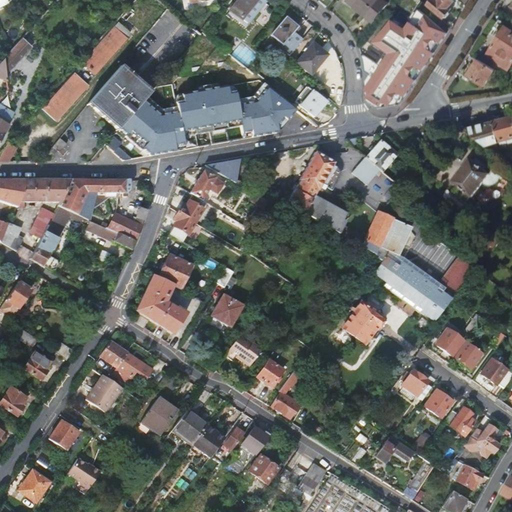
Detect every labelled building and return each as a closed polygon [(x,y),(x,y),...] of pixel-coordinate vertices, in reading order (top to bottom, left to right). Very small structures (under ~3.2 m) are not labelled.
[(156,6),(149,0),(134,0),(125,11),(140,25),(156,6)] [(260,0),(241,0),(231,12),(247,26),(266,4),(260,0)] [(387,6),(380,0),(348,0),(359,9),(357,11),(373,23),(387,6)] [(435,0),(430,7),(445,19),(451,12),(448,10),(455,2),(452,0),(435,0)] [(403,106),(448,34),(420,10),(407,31),(393,22),(375,44),(388,53),(391,55),(383,68),(380,66),(365,57),(363,59),(365,65),(366,74),(371,78),(366,85),(371,103),(380,109),(403,106)] [(291,55),(302,41),(296,36),(300,32),(297,30),(298,28),(288,19),(274,36),(282,43),(280,46),(291,55)] [(124,37),(112,26),(80,62),(93,73),(124,37)] [(511,70),(511,31),(506,27),(488,56),(511,71),(511,70)] [(9,51),(3,58),(5,73),(29,45),(21,38),(9,51)] [(326,57),(311,45),(296,63),(311,76),(326,57)] [(391,55),(388,53),(380,66),(383,68),(391,55)] [(480,60),(469,77),(486,88),(497,71),(480,60)] [(120,65),(88,104),(118,130),(119,129),(143,101),(151,92),(120,65)] [(85,84),(71,72),(39,108),(53,120),(85,84)] [(160,115),(143,101),(119,129),(127,136),(125,137),(142,151),(143,150),(151,156),(176,152),(176,150),(175,146),(184,145),(183,136),(182,132),(196,130),(196,133),(196,134),(228,128),(228,127),(228,124),(241,121),(242,125),(243,134),(251,132),(252,137),(252,138),(278,134),(277,132),(280,131),(297,110),(268,87),(255,101),(237,104),(235,91),(228,92),(227,85),(182,93),(183,100),(176,102),(178,112),(160,115)] [(311,92),(299,107),(313,119),(325,105),(325,104),(311,92)] [(325,105),(336,114),(338,111),(339,108),(329,99),(325,104),(325,105)] [(0,103),(0,140),(12,123),(8,121),(14,113),(0,103)] [(465,130),(485,146),(511,139),(511,117),(469,128),(467,119),(462,119),(465,128),(465,130)] [(114,153),(124,161),(131,160),(118,149),(121,145),(112,137),(105,145),(114,153)] [(61,138),(55,145),(62,150),(67,144),(61,138)] [(424,151),(408,139),(402,148),(416,160),(424,151)] [(379,141),(365,158),(380,171),(383,172),(396,156),(379,141)] [(6,144),(0,154),(0,163),(4,163),(12,149),(6,144)] [(335,167),(333,166),(334,164),(315,154),(301,181),(303,182),(298,192),(296,191),(289,206),(307,216),(327,228),(332,219),(333,217),(318,209),(322,201),(315,197),(318,192),(319,192),(322,187),(333,192),(339,179),(340,176),(339,172),(338,169),(335,167)] [(478,156),(475,160),(485,168),(489,165),(478,156)] [(485,168),(475,160),(471,157),(454,179),(474,195),(484,181),(485,182),(486,182),(487,183),(488,183),(490,184),(491,184),(493,184),(495,183),(496,183),(498,182),(499,181),(503,176),(494,169),(491,173),(485,168)] [(380,171),(365,158),(352,173),(368,186),(380,171)] [(204,167),(237,184),(240,160),(204,167)] [(202,173),(190,194),(192,196),(205,204),(207,205),(213,195),(216,196),(223,184),(214,179),(202,173)] [(0,205),(16,211),(18,203),(24,181),(0,180),(0,205)] [(24,181),(18,203),(26,203),(57,203),(69,181),(44,181),(24,181)] [(69,181),(57,203),(55,207),(56,208),(67,212),(69,213),(81,219),(86,221),(95,194),(123,194),(126,194),(127,192),(128,191),(128,181),(127,181),(122,181),(121,181),(100,181),(77,181),(69,181)] [(443,194),(462,209),(468,202),(449,187),(443,194)] [(180,205),(176,213),(194,224),(205,204),(192,196),(188,203),(187,202),(184,207),(180,205)] [(212,202),(209,206),(218,211),(221,207),(212,202)] [(18,203),(16,211),(14,219),(17,220),(26,209),(26,203),(18,203)] [(47,226),(46,227),(43,234),(39,241),(30,260),(41,267),(42,266),(51,271),(55,270),(58,264),(56,261),(47,256),(49,251),(50,252),(56,239),(55,239),(69,213),(67,212),(56,208),(54,212),(47,226)] [(406,208),(403,212),(408,216),(411,212),(406,208)] [(138,209),(135,218),(142,221),(144,216),(145,212),(138,209)] [(50,210),(39,232),(43,234),(46,227),(47,226),(54,212),(50,210)] [(173,229),(169,235),(183,243),(194,224),(176,213),(171,221),(175,223),(172,228),(173,229)] [(380,214),(367,240),(363,249),(377,257),(378,260),(382,262),(373,273),(386,283),(384,285),(383,287),(419,315),(420,313),(434,324),(438,319),(450,303),(436,292),(437,290),(384,250),(401,258),(414,229),(380,214)] [(110,227),(108,231),(116,234),(134,242),(140,226),(138,225),(115,216),(110,227)] [(327,228),(363,249),(367,240),(332,219),(327,228)] [(412,224),(426,234),(432,239),(434,236),(414,221),(412,224)] [(8,230),(1,244),(9,248),(19,230),(15,228),(15,229),(11,229),(11,230),(8,228),(8,230)] [(490,231),(477,245),(488,254),(500,239),(496,236),(490,231)] [(37,232),(34,238),(39,241),(43,234),(39,232),(37,232)] [(113,243),(130,251),(132,248),(134,242),(116,234),(113,243)] [(424,237),(457,263),(460,260),(462,258),(434,236),(432,239),(426,234),(424,237)] [(477,245),(465,260),(475,268),(488,254),(477,245)] [(169,256),(158,280),(173,287),(181,290),(191,266),(169,256)] [(457,263),(440,287),(454,298),(474,271),(460,260),(457,263)] [(225,268),(216,283),(223,287),(224,287),(232,272),(225,268)] [(152,277),(136,312),(173,335),(186,315),(176,309),(175,310),(165,303),(173,287),(158,280),(152,277)] [(17,284),(0,309),(0,311),(9,317),(13,316),(30,292),(17,284)] [(222,296),(210,317),(230,328),(242,306),(222,296)] [(366,307),(362,304),(356,311),(353,309),(351,312),(354,314),(342,331),(343,331),(334,343),(344,350),(353,338),(364,346),(376,329),(379,331),(386,321),(371,310),(373,308),(368,304),(366,307)] [(14,336),(30,346),(35,339),(19,329),(14,336)] [(461,340),(446,329),(435,345),(449,356),(461,340)] [(499,332),(490,345),(496,350),(505,337),(499,332)] [(238,333),(224,355),(234,361),(237,356),(250,365),(261,348),(238,333)] [(58,342),(52,351),(67,361),(73,352),(58,342)] [(110,343),(100,358),(117,370),(127,354),(110,343)] [(481,355),(465,344),(454,360),(469,371),(481,355)] [(35,352),(23,369),(41,381),(47,373),(44,371),(49,363),(35,352)] [(127,354),(117,370),(124,375),(120,381),(128,386),(137,373),(143,365),(127,354)] [(480,375),(496,386),(497,385),(504,390),(511,378),(511,375),(491,361),(480,375)] [(282,373),(266,362),(256,377),(272,388),(282,373)] [(137,373),(148,381),(154,373),(143,365),(137,373)] [(117,370),(112,376),(120,381),(124,375),(117,370)] [(293,373),(287,382),(293,386),(299,377),(293,373)] [(400,387),(421,403),(431,390),(424,385),(426,384),(410,373),(400,387)] [(100,380),(120,393),(122,390),(109,381),(102,376),(100,380)] [(100,380),(86,401),(104,413),(112,401),(114,402),(120,393),(100,380)] [(282,393),(271,409),(289,421),(299,406),(286,397),(293,386),(287,382),(280,393),(282,393)] [(10,389),(0,403),(0,406),(16,418),(22,410),(19,408),(25,399),(10,389)] [(452,403),(436,391),(424,408),(440,420),(452,403)] [(159,400),(141,426),(160,439),(178,414),(159,400)] [(443,424),(463,439),(475,423),(467,418),(470,415),(462,409),(457,416),(452,411),(443,424)] [(187,410),(171,433),(192,448),(193,447),(207,427),(208,426),(187,410)] [(49,440),(67,452),(78,435),(60,424),(52,435),(49,440)] [(495,431),(488,426),(476,443),(493,454),(498,447),(491,442),(490,438),(495,431)] [(207,427),(193,447),(210,458),(220,444),(224,439),(207,427)] [(235,429),(223,447),(231,452),(238,443),(244,435),(235,429)] [(255,430),(243,446),(256,456),(269,439),(255,430)] [(423,430),(415,443),(423,448),(431,435),(423,430)] [(388,440),(374,459),(382,465),(391,453),(405,464),(412,454),(396,444),(395,445),(388,440)] [(424,451),(419,458),(423,461),(428,454),(424,451)] [(249,473),(268,486),(279,470),(260,457),(249,473)] [(287,482),(310,496),(325,472),(302,458),(287,482)] [(77,460),(67,475),(78,483),(77,484),(88,491),(101,474),(92,468),(91,469),(77,460)] [(425,462),(409,486),(418,492),(434,468),(425,462)] [(463,466),(455,484),(471,491),(476,483),(477,484),(481,476),(463,466)] [(33,472),(19,493),(36,505),(51,484),(33,472)] [(511,476),(503,493),(511,498),(511,476)] [(451,494),(442,509),(447,511),(459,511),(465,502),(451,494)]
